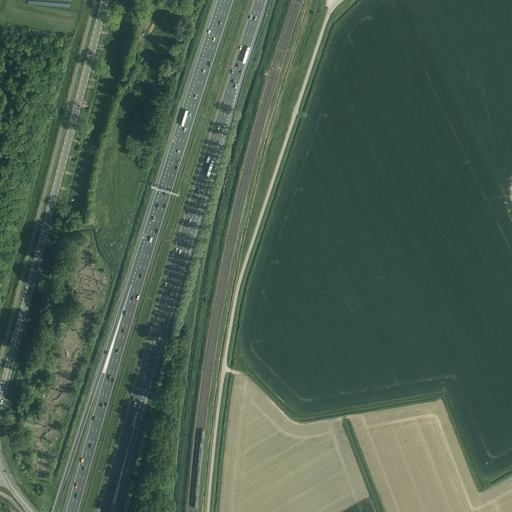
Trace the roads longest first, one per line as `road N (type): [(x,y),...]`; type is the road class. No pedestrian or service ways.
road 1 (unclassified): [(207,511),(238,285),(326,18),(341,0)]
road 2 (motorway): [(136,398),(260,0)]
road 3 (tertiary): [(0,399),(104,0)]
road 4 (track): [(181,511),(195,380),(234,170)]
road 5 (motorway): [(227,0),(136,285)]
road 6 (motorway): [(136,285),(55,511)]
road 7 (motorway): [(136,285),(72,511)]
road 8 (unknown): [(45,225),(88,225),(128,60)]
